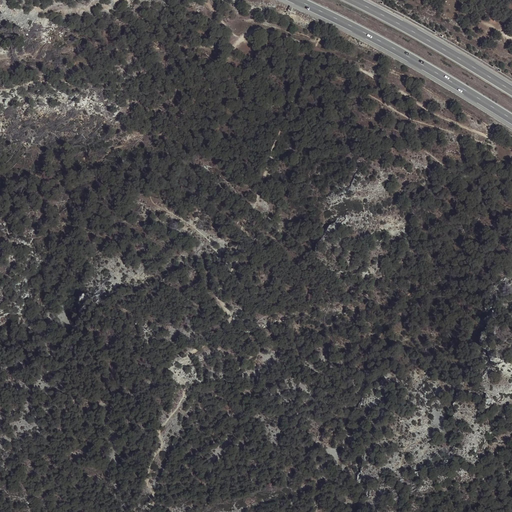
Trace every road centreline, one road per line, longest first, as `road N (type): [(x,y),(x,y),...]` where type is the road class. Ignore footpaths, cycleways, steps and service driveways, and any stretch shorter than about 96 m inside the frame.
road 1 (track): [(511,149),(447,119),(376,70),(266,30),(254,29),(231,49),(182,45),(153,51),(130,68),(0,83)]
road 2 (motorway): [(295,0),(511,119)]
road 3 (motorway): [(511,90),(351,0)]
